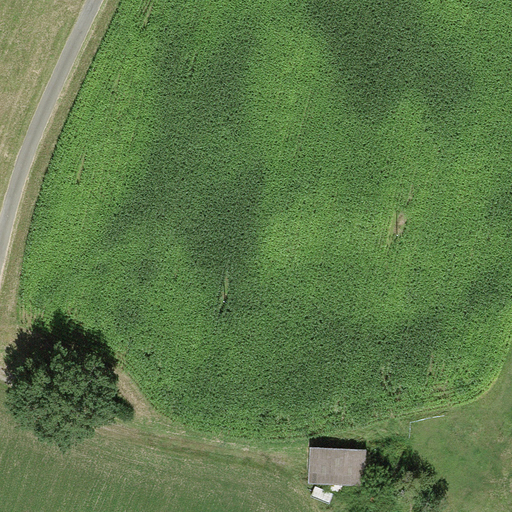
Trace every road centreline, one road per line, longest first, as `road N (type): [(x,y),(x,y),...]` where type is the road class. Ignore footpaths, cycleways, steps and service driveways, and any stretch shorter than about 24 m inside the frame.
road 1 (track): [(0,375),(80,416),(290,463)]
road 2 (unclassified): [(0,246),(86,0)]
